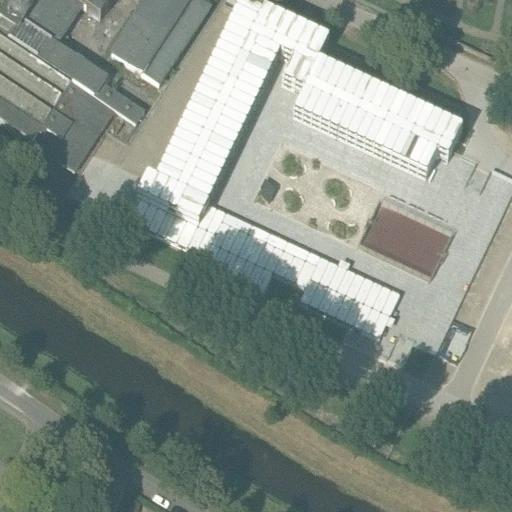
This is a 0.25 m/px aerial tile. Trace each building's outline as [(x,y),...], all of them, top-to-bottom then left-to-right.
[(0,0),(0,129),(73,177),(111,118),(121,104),(105,94),(98,105),(93,102),(104,84),(54,50),(80,11),(85,14),(86,13),(94,0),(0,0)] [(94,0),(86,13),(99,23),(114,0),(94,0)] [(149,0),(111,60),(132,74),(180,0),(149,0)] [(190,0),(180,0),(132,74),(157,90),(209,12),(190,0)] [(299,308),(377,345),(398,301),(205,210),(278,56),(291,62),(280,84),(302,95),(292,117),(425,180),(436,157),(447,162),(461,132),(319,65),(329,44),(239,2),(154,182),(145,178),(134,202),(141,205),(131,226),(205,261),(200,270),(262,300),(273,277),(307,293),(299,308)] [(143,118),(121,104),(111,118),(133,132),(143,118)] [(131,503),(126,511),(140,511),(142,509),(131,503)]
